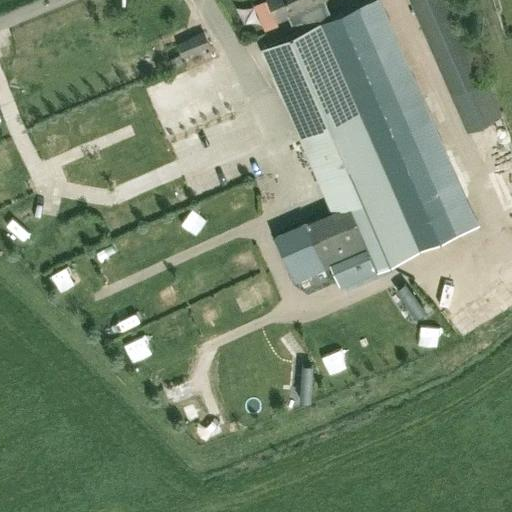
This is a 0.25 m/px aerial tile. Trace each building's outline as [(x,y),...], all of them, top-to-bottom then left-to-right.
[(379,0),(370,0),(306,28),(259,46),(331,208),(273,233),(293,280),(331,264),(338,284),(376,267),(378,270),(406,258),(405,254),(476,223),(466,200),(379,0)] [(270,0),(278,19),(287,15),(291,24),(300,20),(303,27),(332,15),(324,0),(270,0)] [(411,0),(467,128),(500,113),(450,0),(411,0)] [(195,48),(208,43),(203,29),(189,35),(195,48)] [(227,63),(102,120),(115,149),(240,92),(227,63)] [(32,211),(43,216),(55,218),(67,216),(78,210),(86,201),(91,190),(93,177),(90,166),(85,156),(76,149),(66,143),(55,142),(44,143),(33,148),(24,156),(18,167),(16,179),(18,191),(23,202),(32,211)] [(121,173),(132,198),(197,171),(186,146),(121,173)] [(137,265),(233,223),(224,202),(128,243),(137,265)]
